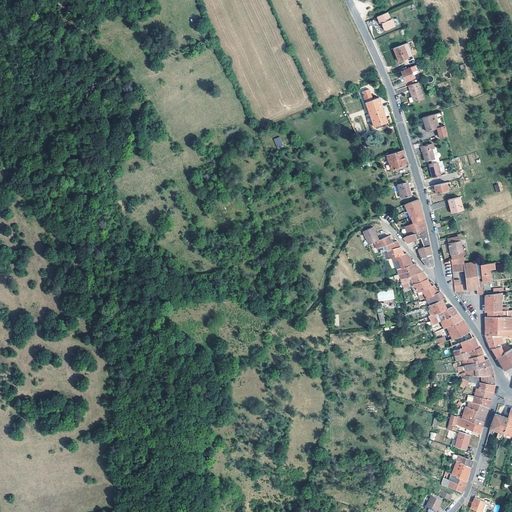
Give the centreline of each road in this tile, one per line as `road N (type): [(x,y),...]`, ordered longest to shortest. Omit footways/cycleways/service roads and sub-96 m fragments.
road 1 (track): [(361,223),(338,248),(313,303),(296,314),(238,283),(165,271),(112,243)]
road 2 (secondary): [(441,281),(391,91),(349,0)]
road 3 (secondary): [(499,386),(466,493),(451,511)]
road 4 (secondary): [(499,386),(492,360),(441,281)]
